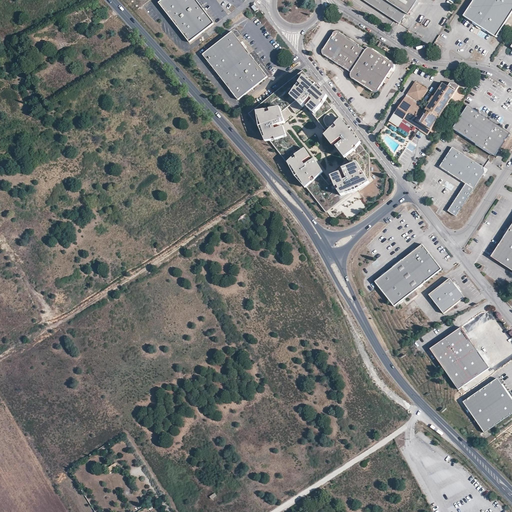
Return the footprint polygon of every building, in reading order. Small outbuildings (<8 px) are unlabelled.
[(161,0),(157,4),(188,43),(213,23),(202,9),(194,0),(161,0)] [(197,0),(194,0),(202,9),(203,8),(197,0)] [(364,0),(400,23),(405,15),(404,14),(405,12),(409,14),(417,0),(364,0)] [(511,12),(511,0),(474,0),(464,16),(465,17),(473,22),(472,24),(477,27),(478,25),(482,28),(481,29),(486,32),(487,31),(494,36),(496,37),(511,12)] [(73,15),(68,18),(73,27),(78,25),(89,19),(89,18),(94,16),(88,7),(84,9),(73,15)] [(49,26),(29,36),(35,47),(55,36),(49,26)] [(391,62),(385,58),(379,54),(374,50),(375,49),(373,48),(371,48),(369,48),(366,51),(360,47),(360,46),(356,43),(355,44),(349,40),(350,39),(340,33),(340,31),(340,30),(337,30),(335,30),(333,32),(334,33),(330,39),(327,43),(324,48),(322,48),(321,49),(321,53),(324,56),(326,55),(335,61),(336,60),(341,64),(341,65),(351,72),(350,74),(351,77),(353,79),(355,79),(360,83),(361,82),(367,86),(366,87),(373,91),(373,93),(375,94),(376,94),(379,93),(380,91),(379,90),(393,69),(395,68),(396,66),(395,64),(394,62),(393,61),(391,62)] [(231,33),(202,56),(237,100),(266,78),(255,63),(252,59),(244,49),(235,38),(231,33)] [(238,37),(235,38),(244,49),(246,48),(238,37)] [(291,96),(305,77),(301,73),(250,113),(263,131),(258,111),(282,106),(283,111),(297,101),(291,96)] [(327,101),(331,97),(305,77),(291,96),(297,101),(316,115),(327,101)] [(443,83),(436,93),(434,97),(432,96),(429,102),(430,103),(424,112),(419,109),(418,103),(427,88),(416,80),(389,120),(405,130),(410,123),(414,125),(414,124),(420,128),(420,129),(427,134),(449,102),(459,86),(455,83),(451,83),(449,86),(443,83)] [(327,101),(316,115),(323,124),(328,131),(342,121),(337,114),(327,101)] [(468,104),(453,128),(495,156),(510,133),(504,129),(503,124),(498,125),(480,113),(479,108),(474,108),(468,104)] [(282,106),(258,111),(263,131),(265,140),(269,139),(289,135),(283,111),(282,106)] [(328,131),(324,136),(346,160),(360,146),(363,144),(342,121),(328,131)] [(397,127),(395,130),(407,137),(409,133),(397,127)] [(289,135),(269,139),(287,162),(302,150),(289,135)] [(410,143),(407,148),(412,151),(415,146),(410,143)] [(360,146),(346,160),(350,163),(350,167),(359,163),(370,184),(369,156),(360,146)] [(484,172),(484,167),(452,147),(440,166),(466,183),(447,212),(455,217),(474,189),(473,188),(475,187),(484,172)] [(302,150),(287,162),(306,187),(321,175),(323,173),(305,149),(302,150)] [(350,167),(332,177),(334,182),(343,198),(370,184),(359,163),(350,167)] [(321,175),(306,187),(327,212),(343,198),(334,182),(330,185),(321,175)] [(6,222),(0,226),(0,229),(1,231),(2,233),(10,228),(6,222)] [(491,257),(511,270),(511,224),(504,237),(501,242),(491,257)] [(502,236),(504,237),(511,224),(510,224),(502,236)] [(375,281),(395,306),(411,293),(424,283),(442,269),(423,244),(417,248),(411,253),(404,258),(401,260),(396,265),(391,268),(387,272),(381,276),(375,281)] [(454,282),(450,278),(429,294),(444,313),(465,297),(461,291),(454,282)] [(461,291),(462,290),(455,281),(454,282),(461,291)] [(464,325),(461,326),(474,344),(476,342),(464,325)] [(458,388),(489,367),(474,344),(461,326),(430,348),(458,388)] [(464,404),(485,435),(511,415),(511,399),(501,384),(498,380),(464,404)] [(511,394),(504,383),(501,384),(511,399),(511,394)] [(110,474),(121,467),(117,461),(106,468),(110,474)]
